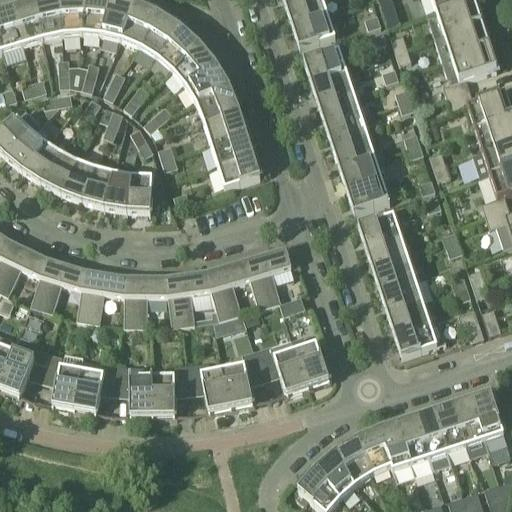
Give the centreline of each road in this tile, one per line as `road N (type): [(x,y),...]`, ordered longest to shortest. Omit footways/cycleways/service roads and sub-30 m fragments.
road 1 (residential): [(0,423),(40,437),(164,450),(330,416)]
road 2 (residential): [(0,204),(83,245),(130,254),(184,253),(297,220)]
road 3 (residential): [(297,220),(224,0)]
road 4 (residential): [(326,212),(255,0)]
road 5 (residential): [(359,407),(297,220)]
road 6 (residential): [(387,398),(326,212)]
road 7 (residential): [(387,398),(511,358)]
